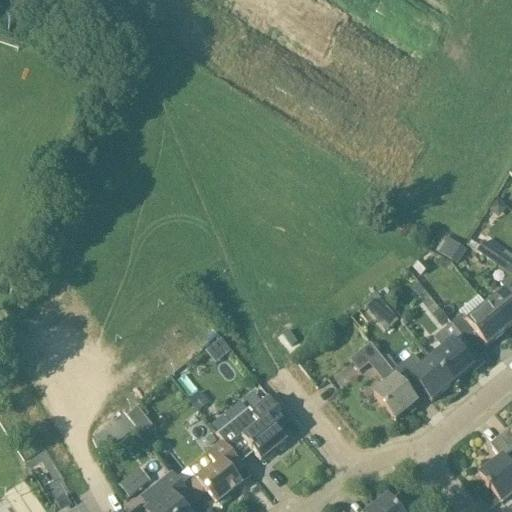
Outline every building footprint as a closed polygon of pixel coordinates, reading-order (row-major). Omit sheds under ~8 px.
[(438,253),(458,266),(467,252),(447,239),(438,253)] [(475,254),(511,279),(511,259),(504,255),(502,258),(482,244),(475,254)] [(503,292),(485,307),(506,334),(511,328),(511,283),(510,281),(500,288),(503,292)] [(376,298),(363,309),(384,334),(397,323),(376,298)] [(462,317),(451,326),(472,351),(482,343),(487,349),(506,334),(485,307),(466,323),(462,317)] [(433,341),(442,352),(431,362),(452,388),(472,371),(470,368),(474,364),(466,356),(472,351),(451,326),(433,341)] [(288,334),(283,338),(291,348),(296,344),(288,334)] [(206,353),(215,365),(230,353),(221,341),(206,353)] [(416,407),(410,399),(411,398),(392,376),(369,347),(349,363),(359,375),(368,368),(385,388),(373,398),(395,424),(416,407)] [(387,358),(381,362),(392,376),(411,398),(419,391),(431,405),(452,388),(431,362),(422,369),(414,359),(410,361),(398,371),(387,358)] [(248,411),(216,437),(222,445),(238,463),(240,466),(253,456),(260,465),(265,461),(266,462),(276,455),(275,453),(286,444),(278,434),(288,425),(268,399),(267,399),(249,413),(248,411)] [(137,410),(126,418),(141,437),(151,429),(147,423),(137,410)] [(97,438),(91,442),(98,457),(100,460),(100,459),(109,452),(97,438)] [(182,487),(181,487),(196,505),(207,497),(216,508),(241,488),(240,487),(233,478),(243,470),(240,466),(238,463),(222,445),(206,457),(216,470),(198,486),(192,479),(182,487)] [(489,492),(478,501),(486,511),(487,511),(490,511),(499,504),(511,494),(511,495),(511,457),(509,453),(500,460),(478,478),(489,492)] [(140,470),(119,488),(130,500),(151,482),(140,470)] [(181,511),(177,507),(188,498),(172,478),(153,494),(161,504),(150,511),(181,511)] [(395,511),(387,502),(374,511),(395,511)]
